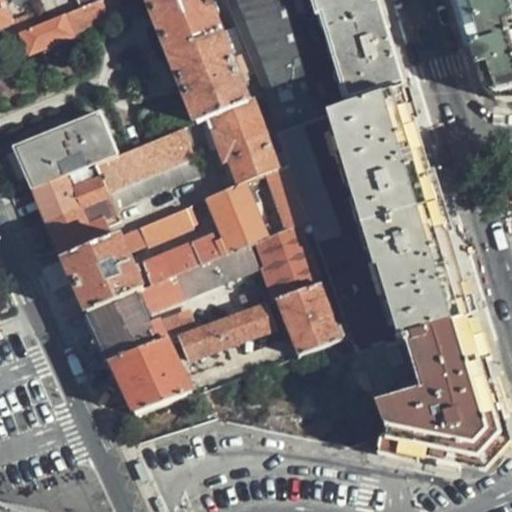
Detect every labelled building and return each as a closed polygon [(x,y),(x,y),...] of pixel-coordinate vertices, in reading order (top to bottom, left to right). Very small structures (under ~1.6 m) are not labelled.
[(0,0),(0,33),(4,41),(10,39),(44,25),(38,10),(29,14),(22,0),(0,0)] [(103,0),(82,9),(44,25),(10,39),(12,45),(27,38),(34,53),(64,42),(66,44),(74,40),(74,33),(120,15),(119,13),(125,10),(121,0),(103,0)] [(103,0),(77,0),(82,9),(103,0)] [(150,0),(171,54),(228,29),(217,0),(150,0)] [(229,0),(282,139),(305,128),(328,119),(296,0),(229,0)] [(381,11),(377,0),(316,0),(321,16),(326,15),(355,108),(404,86),(381,11)] [(511,0),(458,0),(474,53),(484,84),(491,94),(499,102),(511,102),(511,101),(511,0)] [(228,29),(171,54),(200,127),(202,125),(215,120),(257,102),(228,29)] [(442,207),(404,86),(355,108),(333,117),(365,228),(367,228),(400,342),(476,320),(442,207)] [(244,190),(285,173),(257,102),(215,120),(221,133),(216,135),(219,143),(230,168),(235,165),(244,190)] [(26,164),(38,193),(100,168),(122,159),(105,118),(21,151),(26,164)] [(200,127),(122,159),(100,168),(112,195),(197,158),(195,154),(211,149),(202,125),(200,127)] [(312,227),(318,246),(341,239),(305,128),(282,139),(293,170),(312,227)] [(53,228),(68,263),(118,243),(114,231),(126,226),(125,222),(120,212),(112,195),(100,168),(38,193),(53,228)] [(151,294),(255,251),(262,248),(277,241),(273,233),(278,231),(268,207),(263,209),(256,195),(272,189),(282,191),(298,233),(302,232),(312,227),(293,170),(285,173),(244,190),(213,203),(229,244),(224,246),(217,240),(148,270),(138,267),(147,286),(151,294)] [(126,210),(120,212),(125,222),(130,220),(126,210)] [(196,210),(126,240),(134,256),(204,228),(196,210)] [(262,248),(282,304),(322,289),(302,232),(298,233),(277,241),(262,248)] [(80,291),(91,318),(151,294),(147,286),(138,267),(134,256),(126,240),(118,243),(68,263),(80,291)] [(101,343),(111,365),(201,333),(194,317),(181,317),(154,328),(152,322),(150,317),(263,273),(255,251),(151,294),(91,318),(101,343)] [(123,394),(134,420),(195,396),(174,346),(184,343),(191,361),(279,330),(275,316),(277,311),(283,308),(302,360),(352,343),(345,323),(335,327),(329,309),(339,305),(332,286),(322,289),(282,304),(274,306),(252,315),(201,333),(111,365),(123,394)] [(246,298),(252,315),(274,306),(268,290),(246,298)] [(504,415),(476,320),(400,342),(359,354),(389,438),(384,438),(382,449),(414,457),(463,469),(476,468),(487,464),(494,460),(502,450),(504,445),(505,434),(504,415)]
